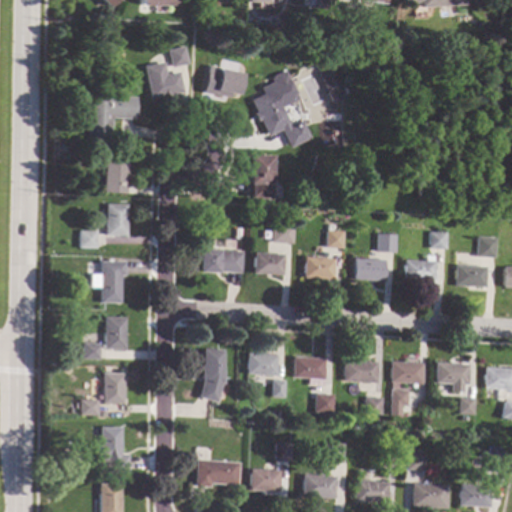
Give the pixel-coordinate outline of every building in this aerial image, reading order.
[(113,0),(105,8),(97,0),(113,0)] [(322,0),(322,9),(313,9),(313,0),(322,0)] [(461,0),(462,5),(415,8),(414,3),(399,4),(398,0),(461,0)] [(185,64),(168,68),(164,50),(181,47),(185,64)] [(162,74),(175,72),(180,93),(146,99),(140,66),(160,62),(162,74)] [(218,68),(218,69),(239,74),(234,96),(227,94),(226,99),(200,93),(206,65),(218,68)] [(297,100),(279,108),(288,127),(300,121),(308,139),(287,148),(279,130),(264,137),(247,100),(288,81),(297,100)] [(132,98),(131,119),(108,118),(107,126),(106,126),(105,138),(83,137),(85,101),(104,102),(104,96),(132,98)] [(125,153),(123,194),(100,193),(102,152),(125,153)] [(269,198),(248,197),(248,184),(246,184),(246,156),(270,156),(269,198)] [(123,236),(102,236),(102,205),(123,204),(123,236)] [(290,245),(273,244),(274,227),(290,228),(290,245)] [(326,230),(343,231),(341,249),(324,248),(325,230),(326,230)] [(93,249),(76,248),(76,231),(93,231),(93,249)] [(444,249),(427,249),(428,232),(444,232),(444,249)] [(395,235),(394,253),(374,251),(375,234),(395,235)] [(494,239),(492,258),(474,257),(476,237),(494,239)] [(240,252),(239,273),(216,272),(216,274),(196,272),(198,249),(240,252)] [(282,255),(280,275),(250,274),(251,253),(282,255)] [(316,256),(316,258),(333,259),(332,280),(301,278),(303,257),(312,257),(312,255),(316,256)] [(432,255),(432,262),(434,262),(432,283),(401,281),(402,260),(423,262),(424,255),(432,255)] [(383,260),(382,282),(351,280),(353,258),(383,260)] [(121,275),(117,276),(117,303),(96,303),(96,287),(87,287),(87,273),(94,273),(94,270),(97,270),(97,262),(121,262),(121,275)] [(484,267),(483,288),(452,286),(453,265),(484,267)] [(511,267),(511,287),(500,287),(502,267),(511,267)] [(121,349),(100,349),(100,318),(122,318),(121,349)] [(96,344),(96,360),(78,359),(78,344),(96,344)] [(222,351),(221,384),(217,383),(211,403),(193,398),(197,384),(198,364),(199,364),(200,350),(222,351)] [(273,355),(273,376),(241,374),(242,354),(273,355)] [(321,358),(320,387),(303,386),(304,379),(288,378),(289,357),(321,358)] [(373,362),(372,383),(339,382),(340,360),(373,362)] [(419,363),(418,384),(386,383),(387,361),(419,363)] [(465,364),(464,385),(459,385),(459,392),(447,392),(447,385),(432,384),(433,363),(465,364)] [(511,370),(510,391),(479,389),(481,368),(511,370)] [(120,404),(99,404),(99,373),(120,373),(120,404)] [(280,381),(280,398),(266,398),(267,380),(280,381)] [(403,390),(402,406),(386,406),(386,390),(403,390)] [(328,395),(327,414),(309,413),(310,394),(328,395)] [(377,398),(376,416),(359,415),(360,397),(377,398)] [(455,398),(469,398),(469,416),(453,415),(455,398)] [(94,416),(76,416),(76,400),(94,400),(94,416)] [(511,403),(511,421),(496,418),(500,401),(511,403)] [(117,454),(124,454),(124,472),(96,471),(97,427),(118,428),(117,454)] [(288,443),(288,462),(270,461),(271,443),(288,443)] [(341,444),(339,463),(321,462),(322,443),(341,444)] [(392,451),(392,468),(380,467),(381,450),(392,451)] [(423,452),(422,471),(403,470),(404,451),(423,452)] [(500,457),(498,474),(482,472),(484,455),(500,457)] [(235,463),(233,486),(206,483),(205,487),(190,486),(192,460),(235,463)] [(276,471),(275,492),(245,491),(246,469),(276,471)] [(311,470),(311,476),(332,477),(331,499),(298,497),(299,475),(300,475),(300,469),(311,470)] [(385,482),(384,504),(350,502),(351,481),(385,482)] [(116,511),(95,511),(95,484),(117,484),(116,511)] [(443,486),(442,509),(407,507),(408,484),(443,486)] [(487,486),(486,508),(454,506),(455,484),(487,486)]
